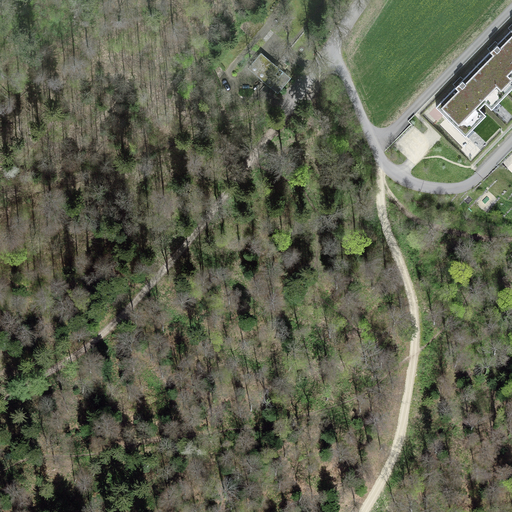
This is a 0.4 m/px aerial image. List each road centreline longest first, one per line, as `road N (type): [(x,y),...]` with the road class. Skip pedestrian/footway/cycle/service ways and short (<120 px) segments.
road 1 (track): [(364,511),(403,434),(413,358),(408,279),(384,171),(459,226),(511,230)]
road 2 (track): [(330,49),(287,117),(126,316),(0,400)]
road 3 (unclassified): [(364,0),(330,49),(384,171),(430,192),(468,187),(511,143)]
